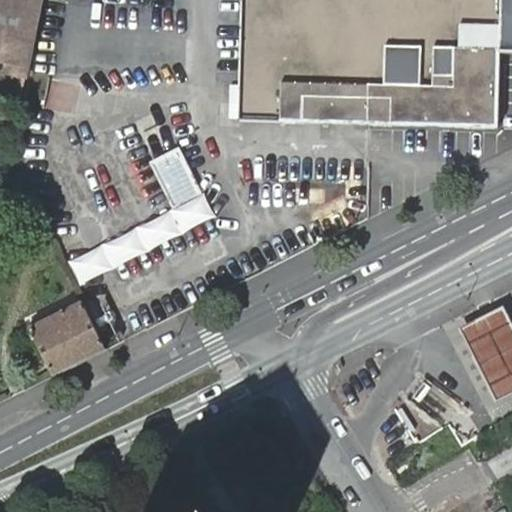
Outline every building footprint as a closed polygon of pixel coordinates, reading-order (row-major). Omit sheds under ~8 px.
[(0,3),(0,57),(29,65),(42,0),(5,0),(3,5),(0,3)] [(511,0),(241,0),(239,123),(497,128),(501,52),(511,51),(511,0)] [(29,65),(0,57),(0,69),(27,76),(29,65)] [(18,121),(0,114),(0,127),(16,134),(18,121)] [(201,196),(179,150),(150,164),(173,210),(201,196)] [(51,376),(106,348),(83,302),(29,330),(30,331),(9,342),(18,362),(40,352),(51,376)] [(474,367),(491,399),(511,386),(511,331),(501,311),(456,334),(474,367)] [(511,386),(491,399),(496,408),(511,398),(511,386)]
